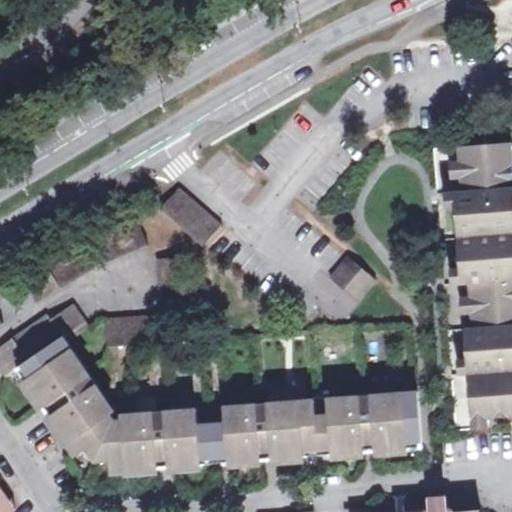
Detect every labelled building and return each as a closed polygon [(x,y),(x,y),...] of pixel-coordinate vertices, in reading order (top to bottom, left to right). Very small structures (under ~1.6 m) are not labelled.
[(500,38),(511,27),(511,17),(509,14),(492,28),(500,38)] [(511,414),(511,143),(461,148),(462,161),(463,177),(464,190),(456,190),(458,207),(462,267),(463,283),(471,282),(472,297),(473,313),(474,327),(466,327),(469,357),(470,372),(474,418),(491,416),(511,414)] [(463,177),(462,161),(450,161),(452,178),(463,177)] [(205,246),(224,225),(182,188),(162,209),(205,246)] [(458,207),(456,190),(446,191),(447,208),(458,207)] [(107,263),(150,245),(139,219),(97,238),(107,263)] [(39,303),(98,265),(84,244),(25,280),(39,303)] [(163,303),(190,301),(188,256),(160,259),(163,303)] [(360,302),(376,282),(347,258),(330,278),(360,302)] [(463,283),(462,267),(452,268),(454,284),(463,283)] [(473,313),(472,297),(461,298),(462,313),(473,313)] [(111,457),(112,464),(114,474),(135,472),(138,475),(152,474),(153,473),(154,471),(180,469),(181,471),(184,472),(186,471),(187,468),(203,467),(202,460),(231,458),(231,464),(238,464),(238,466),(240,467),(256,466),(257,465),(257,462),(281,460),(283,462),(286,463),(289,462),(291,460),(306,459),(305,452),(334,449),(335,455),(341,455),(341,457),(343,458),(358,457),(360,455),(360,453),(384,452),(387,454),(391,455),(393,453),(395,451),(408,450),(407,444),(423,442),(419,395),(378,398),(378,403),(373,403),(372,398),(361,399),(361,404),(357,404),(356,400),(276,406),(276,410),(269,411),(269,407),(258,407),(259,412),(254,412),(253,408),(172,414),(172,418),(167,419),(167,414),(154,415),(155,420),(150,420),(150,416),(124,418),(125,422),(117,422),(111,413),(115,410),(100,390),(96,393),(93,389),(97,386),(90,376),(86,379),(83,375),(87,372),(67,343),(90,326),(75,302),(50,319),(47,315),(0,347),(0,363),(9,376),(20,368),(36,392),(34,395),(35,399),(38,402),(42,401),(54,419),(53,422),(53,425),(66,444),(72,445),(79,454),(86,449),(92,445),(111,457)] [(109,346),(166,342),(164,313),(106,318),(109,346)] [(470,372),(469,357),(459,358),(460,372),(470,372)] [(491,416),(474,418),(474,427),(492,426),(491,416)] [(92,445),(86,449),(96,464),(112,464),(111,457),(92,445)] [(0,511),(8,511),(4,506),(11,501),(0,484),(0,511)] [(4,506),(8,511),(15,511),(18,511),(11,501),(4,506)]
